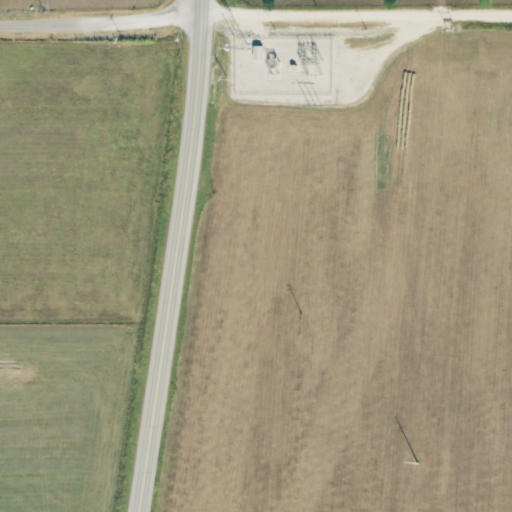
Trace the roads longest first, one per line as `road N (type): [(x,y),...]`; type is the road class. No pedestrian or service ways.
road 1 (primary): [(147,511),(193,219),(213,0)]
road 2 (residential): [(213,14),(511,13)]
road 3 (residential): [(0,25),(213,14)]
